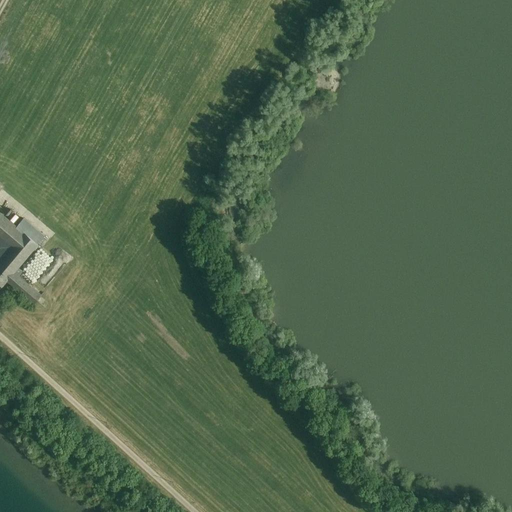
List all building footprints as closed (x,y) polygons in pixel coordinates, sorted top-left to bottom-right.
[(0,243),(0,244),(20,223),(20,222),(0,203),(0,243)] [(20,222),(20,223),(40,241),(47,234),(27,215),(20,222)] [(0,243),(0,261),(12,272),(17,267),(40,241),(20,223),(0,244),(0,243)] [(12,272),(0,261),(0,290),(0,291),(11,278),(15,275),(12,272)] [(15,275),(11,278),(17,283),(37,301),(45,292),(17,267),(12,272),(15,275)]
